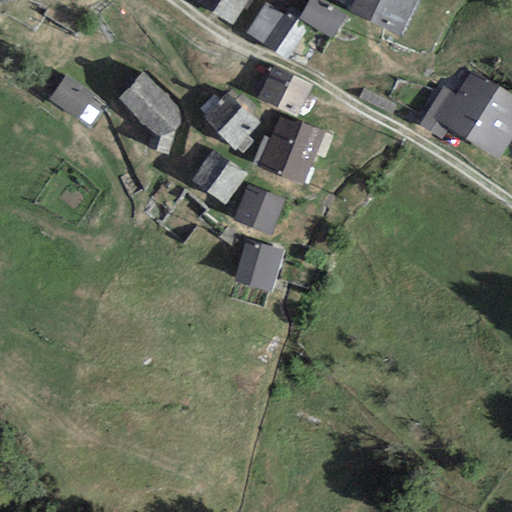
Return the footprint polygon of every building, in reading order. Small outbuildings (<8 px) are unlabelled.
[(246,0),(201,0),(233,20),(246,0)] [(345,13),(323,0),(307,0),(299,15),(331,35),(345,13)] [(417,0),(353,0),(349,8),(401,33),(417,0)] [(305,26),(263,1),(245,31),(287,56),(305,26)] [(313,84),(273,65),(258,97),(298,116),(313,84)] [(182,110),(142,72),(118,97),(153,131),(149,146),(170,152),(182,110)] [(458,94),(442,84),(418,120),(442,136),(449,126),(496,156),(511,131),(511,98),(473,73),(458,94)] [(92,95),(65,75),(49,96),(77,116),(92,95)] [(260,124),(228,92),(203,116),(236,149),(260,124)] [(324,133),(282,115),(260,164),(302,182),(324,133)] [(247,173),(213,148),(191,178),(224,203),(247,173)] [(285,197),(249,183),(236,218),(272,232),(285,197)] [(283,250),(246,239),(235,277),(271,288),(283,250)]
